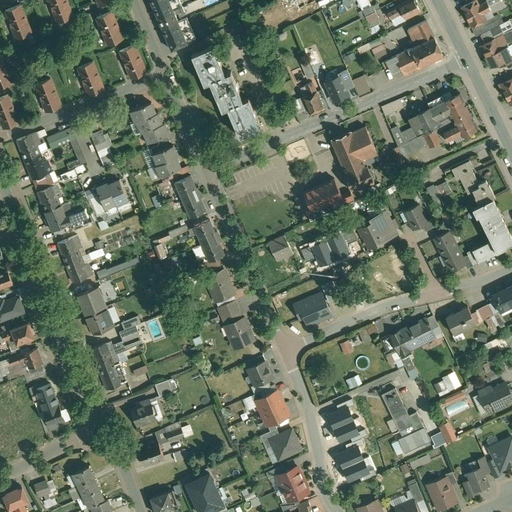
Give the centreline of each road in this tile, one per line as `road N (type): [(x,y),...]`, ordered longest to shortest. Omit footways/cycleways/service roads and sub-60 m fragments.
road 1 (residential): [(206,173),(466,58)]
road 2 (residential): [(0,170),(100,430)]
road 3 (residential): [(206,173),(283,350)]
road 4 (residential): [(0,137),(163,71)]
road 5 (residential): [(283,350),(338,511)]
road 6 (residential): [(283,350),(437,293)]
